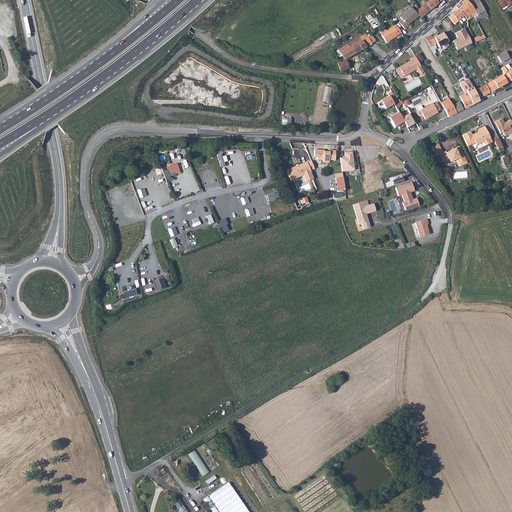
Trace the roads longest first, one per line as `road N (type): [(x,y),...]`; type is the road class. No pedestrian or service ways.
road 1 (unclassified): [(89,271),(98,243),(84,172),(92,145),(110,132),(362,132)]
road 2 (primary): [(60,202),(24,0)]
road 3 (trunk): [(38,119),(195,0)]
road 4 (unclassified): [(402,151),(451,212),(436,283),(421,301)]
road 5 (unclassified): [(455,0),(377,71),(362,132)]
road 6 (trunk): [(120,46),(0,128)]
road 7 (unclassified): [(511,91),(402,151)]
